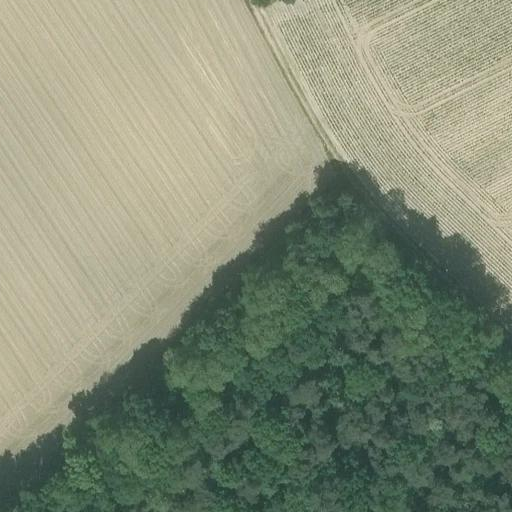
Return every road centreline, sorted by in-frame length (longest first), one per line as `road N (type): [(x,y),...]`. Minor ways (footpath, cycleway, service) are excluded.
road 1 (track): [(246,0),(342,171),(388,226),(511,341)]
road 2 (track): [(0,494),(158,361)]
